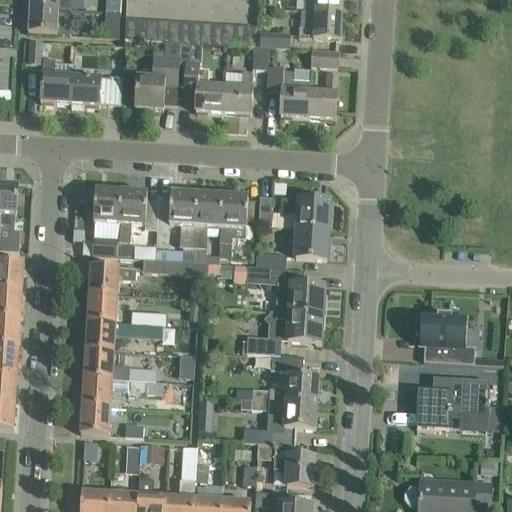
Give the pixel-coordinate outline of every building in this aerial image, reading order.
[(30,0),(30,10),(70,13),(70,0),(30,0)] [(105,4),(105,16),(112,16),(113,14),(120,14),(120,0),(112,0),(112,4),(105,4)] [(305,0),(305,13),(342,15),(343,0),(305,0)] [(70,13),(30,10),(28,36),(56,38),(58,12),(70,13)] [(340,44),(342,15),(305,13),(305,14),(301,14),(300,31),(298,31),(297,41),(340,44)] [(119,42),(120,14),(113,14),(112,16),(105,16),(103,41),(119,42)] [(125,42),(135,43),(137,22),(126,21),(125,42)] [(147,23),(137,22),(135,43),(146,43),(147,23)] [(158,23),(147,23),(146,43),(157,44),(158,23)] [(165,44),(165,45),(168,45),(169,24),(158,23),(157,44),(165,44)] [(169,24),(168,45),(178,46),(180,25),(169,24)] [(178,46),(180,46),(189,46),(191,25),(180,25),(178,46)] [(200,47),(201,26),(191,25),(189,46),(190,47),(199,47),(200,47)] [(212,27),(201,26),(200,47),(211,47),(212,27)] [(211,47),(222,48),(223,27),(212,27),(211,47)] [(234,28),(223,27),(222,48),(232,49),(234,28)] [(232,49),(243,49),(244,29),(234,28),(232,49)] [(255,29),(244,29),(243,49),(254,50),(255,29)] [(261,37),(260,51),(269,52),(289,53),(290,38),(261,37)] [(42,46),(29,45),(28,67),(40,68),(42,46)] [(178,46),(168,45),(165,45),(165,60),(153,59),(151,82),(137,81),(135,112),(163,113),(164,89),(177,90),(180,46),(178,46)] [(190,47),(189,46),(180,46),(177,90),(184,90),(184,91),(197,92),(195,115),(223,117),(225,90),(207,89),(208,73),(198,73),(199,66),(189,65),(190,47)] [(269,52),(260,51),(253,51),(252,73),(268,74),(268,72),(269,52)] [(312,55),(311,70),(338,72),(339,57),(312,55)] [(41,106),(70,108),(71,80),(54,79),(55,64),(43,63),(41,106)] [(268,72),(268,74),(267,96),(282,97),(280,120),(307,122),(310,85),(292,84),(292,75),(283,75),(283,73),(268,72)] [(225,90),(223,117),(251,119),(253,76),(243,75),(242,91),(225,90)] [(310,85),(307,122),(335,124),(338,78),(327,77),(326,96),(310,95),(310,85)] [(100,82),(71,80),(70,108),(99,109),(99,108),(121,110),(122,81),(100,80),(100,82)] [(0,242),(0,255),(19,257),(20,234),(15,234),(18,189),(0,187),(0,217),(2,218),(1,235),(0,234),(0,240),(0,241),(0,242)] [(94,226),(120,228),(121,194),(119,194),(119,189),(109,189),(109,194),(96,193),(94,226)] [(121,194),(120,228),(118,246),(119,246),(118,254),(116,254),(115,261),(133,262),(134,248),(130,248),(131,229),(145,230),(144,234),(157,235),(159,199),(147,198),(147,196),(121,194)] [(182,266),(191,267),(192,259),(194,259),(195,251),(193,251),(197,197),(171,195),(171,199),(159,199),(157,235),(169,236),(170,229),(181,229),(180,250),(182,251),(182,266)] [(223,198),(197,197),(193,251),(195,251),(194,259),(192,259),(191,267),(208,268),(219,269),(219,262),(219,260),(205,259),(207,231),(221,232),(223,198)] [(221,232),(219,260),(219,262),(229,262),(231,241),(245,242),(245,234),(246,234),(246,225),(254,226),(254,205),(248,205),(248,200),(223,198),(221,232)] [(258,231),(271,231),(273,202),(260,201),(258,231)] [(298,217),(297,232),(328,234),(330,205),(292,203),(291,217),(298,217)] [(326,264),(328,234),(297,232),(297,233),(289,232),(289,244),(296,245),(295,262),(326,264)] [(119,246),(118,246),(93,245),(92,260),(115,261),(116,254),(118,254),(119,246)] [(256,271),(285,273),(286,260),(257,258),(256,271)] [(0,263),(0,291),(22,293),(24,265),(0,263)] [(207,278),(208,268),(191,267),(182,266),(143,264),(143,277),(207,281),(207,278)] [(208,268),(207,278),(220,278),(221,269),(219,269),(208,268)] [(91,269),(89,297),(117,299),(118,285),(135,285),(136,272),(118,272),(118,270),(91,269)] [(285,273),(256,271),(247,271),(246,287),(284,290),(285,273)] [(290,288),(289,316),(323,318),(325,290),(290,288)] [(22,293),(0,291),(0,319),(20,321),(22,293)] [(115,326),(117,299),(89,297),(88,325),(115,326)] [(388,298),(388,326),(413,327),(414,299),(388,298)] [(247,341),(246,358),(272,360),(280,360),(281,345),(321,347),(323,318),(289,316),(277,315),(277,316),(270,316),(268,343),(265,343),(247,341)] [(132,316),(131,329),(150,331),(151,317),(132,316)] [(416,321),(415,337),(420,338),(419,350),(424,350),(423,366),(474,369),(476,351),(465,350),(467,321),(452,320),(452,319),(437,318),(437,319),(421,318),(421,321),(416,321)] [(0,347),(19,349),(20,321),(0,319),(0,347)] [(150,331),(131,329),(115,328),(115,326),(88,325),(86,353),(114,355),(115,339),(161,343),(161,340),(176,341),(177,333),(162,333),(162,332),(150,331)] [(19,349),(0,347),(0,376),(17,378),(19,349)] [(113,369),(114,355),(86,353),(84,381),(112,382),(128,384),(154,385),(155,373),(129,371),(129,370),(113,369)] [(304,362),(280,360),(272,360),(271,374),(303,376),(304,362)] [(0,405),(15,406),(17,378),(0,376),(0,405)] [(245,394),(245,403),(317,408),(319,382),(287,380),(286,394),(269,392),(269,395),(253,394),(245,394)] [(111,411),(112,382),(84,381),(82,410),(111,411)] [(487,418),(488,404),(489,384),(433,382),(433,383),(443,383),(442,396),(418,394),(416,432),(451,434),(452,416),(487,418)] [(158,385),(154,385),(128,384),(127,398),(145,399),(145,398),(158,399),(158,385)] [(317,408),(245,403),(245,404),(242,404),(241,413),(268,415),(268,417),(284,418),(284,431),(316,433),(317,408)] [(0,432),(13,434),(15,406),(0,405),(0,432)] [(109,439),(111,411),(82,410),(81,438),(109,439)] [(126,428),(125,441),(142,442),(143,429),(126,428)] [(243,447),(258,448),(270,449),(271,435),(244,433),(243,447)] [(198,444),(216,445),(216,436),(211,435),(199,435),(198,444)] [(97,465),(97,447),(84,447),(84,464),(97,465)] [(295,450),(270,449),(258,448),(257,472),(256,490),(256,496),(272,497),(272,480),(270,480),(270,476),(268,476),(268,465),(274,465),(273,474),(276,474),(275,489),(287,490),(312,491),(314,461),(294,460),(295,450)] [(163,468),(165,451),(140,449),(139,467),(163,468)] [(127,451),(126,464),(139,465),(140,451),(129,451),(127,451)] [(481,466),(480,476),(494,478),(494,468),(481,466)] [(194,502),(195,486),(196,469),(182,468),(181,484),(180,484),(179,501),(166,500),(165,511),(193,511),(194,502)] [(209,469),(196,469),(195,486),(208,487),(209,469)] [(243,490),(256,490),(257,472),(244,471),(243,490)] [(136,511),(165,511),(166,500),(153,499),(154,483),(139,483),(138,499),(137,499),(136,511)] [(410,510),(419,511),(489,511),(491,489),(421,485),(420,491),(411,490),(405,496),(404,504),(410,510)] [(108,511),(109,497),(82,495),(80,511),(108,511)] [(275,497),(272,497),(256,496),(255,510),(274,511),(275,497)] [(108,511),(136,511),(137,499),(109,497),(108,511)] [(221,511),(222,504),(194,502),(193,511),(221,511)]
